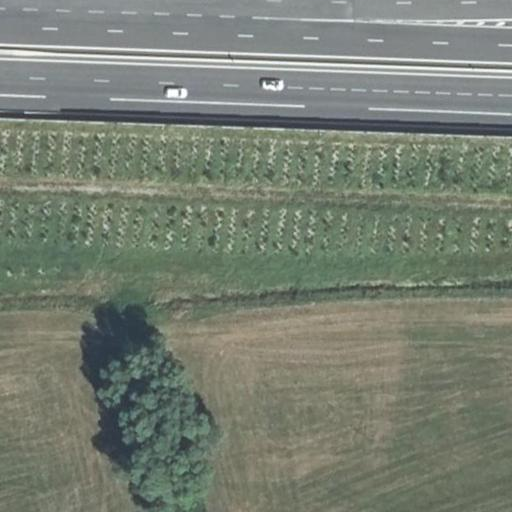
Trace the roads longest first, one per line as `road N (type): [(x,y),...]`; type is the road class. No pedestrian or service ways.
road 1 (motorway): [(0,76),(511,94)]
road 2 (motorway): [(511,45),(101,11)]
road 3 (motorway): [(511,0),(101,11)]
